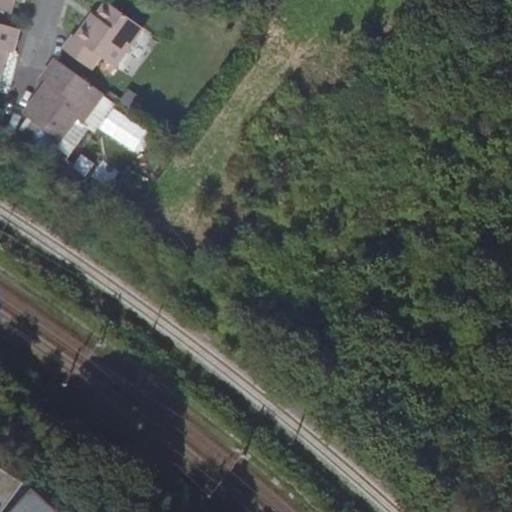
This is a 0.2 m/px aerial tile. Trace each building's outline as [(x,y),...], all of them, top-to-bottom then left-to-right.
[(0,0),(0,13),(10,16),(14,0),(22,2),(22,0),(0,0)] [(92,26),(88,22),(74,40),(72,39),(63,52),(89,72),(99,58),(114,70),(142,31),(107,5),(96,20),(92,26)] [(92,17),(88,22),(92,26),(96,20),(92,17)] [(0,78),(7,53),(9,47),(13,48),(18,32),(0,26),(0,78)] [(23,117),(34,125),(40,129),(30,143),(49,158),(76,121),(82,126),(103,97),(55,62),(46,76),(50,79),(47,84),(23,117)] [(42,81),(47,84),(50,79),(46,76),(42,81)] [(24,138),(30,143),(40,129),(34,125),(24,138)] [(0,511),(3,511),(26,483),(2,469),(0,467),(0,511)] [(58,511),(34,489),(13,511),(58,511)]
